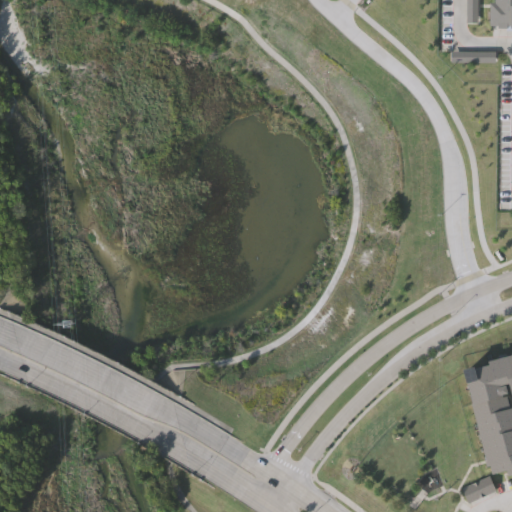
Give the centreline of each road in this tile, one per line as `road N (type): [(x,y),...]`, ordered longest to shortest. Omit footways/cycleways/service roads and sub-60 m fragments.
road 1 (tertiary): [(487,314),(459,240),(455,175),(435,113),(318,0)]
road 2 (tertiary): [(511,278),(396,337),(306,423)]
road 3 (tertiary): [(291,488),(342,418),(423,350)]
road 4 (secondary): [(26,370),(176,446)]
road 5 (secondary): [(128,392),(16,339)]
